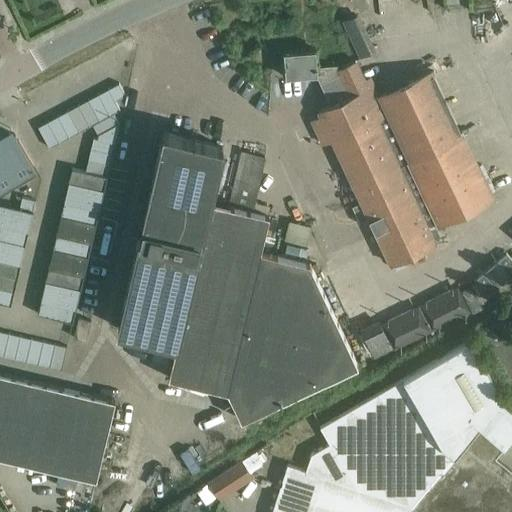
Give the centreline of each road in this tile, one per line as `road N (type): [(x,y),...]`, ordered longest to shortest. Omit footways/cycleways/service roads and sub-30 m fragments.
road 1 (unknown): [(176,49),(129,171),(93,331),(110,362),(148,385)]
road 2 (tertiary): [(16,70),(153,0)]
